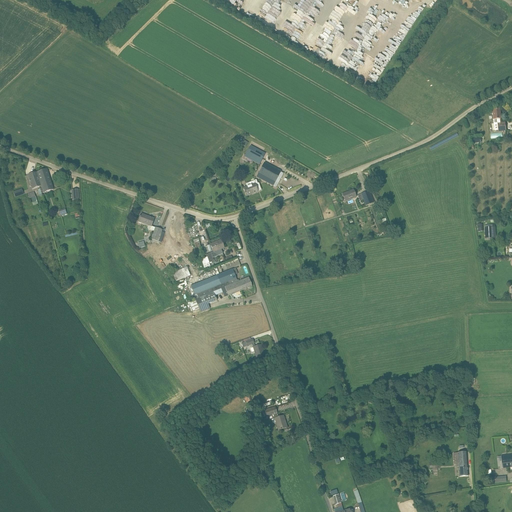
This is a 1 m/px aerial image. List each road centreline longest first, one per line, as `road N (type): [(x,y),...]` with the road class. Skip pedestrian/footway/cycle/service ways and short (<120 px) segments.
road 1 (unclassified): [(331,511),(237,216)]
road 2 (unclassified): [(237,216),(402,151),(511,89)]
road 3 (unclassified): [(237,216),(191,212),(0,142)]
